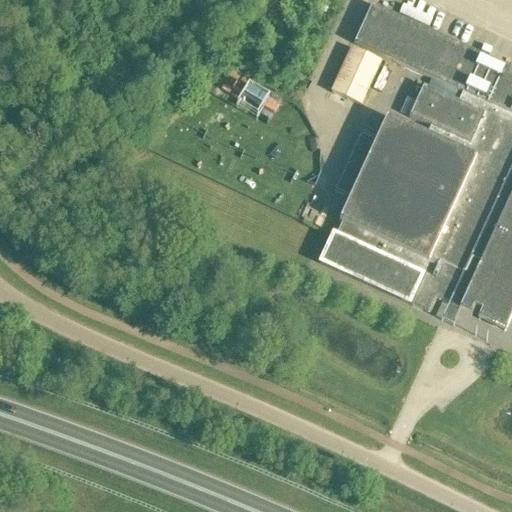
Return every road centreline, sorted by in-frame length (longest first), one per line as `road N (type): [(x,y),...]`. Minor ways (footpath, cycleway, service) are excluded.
road 1 (unclassified): [(0,291),(76,336),(472,511)]
road 2 (trunk): [(247,511),(0,416)]
